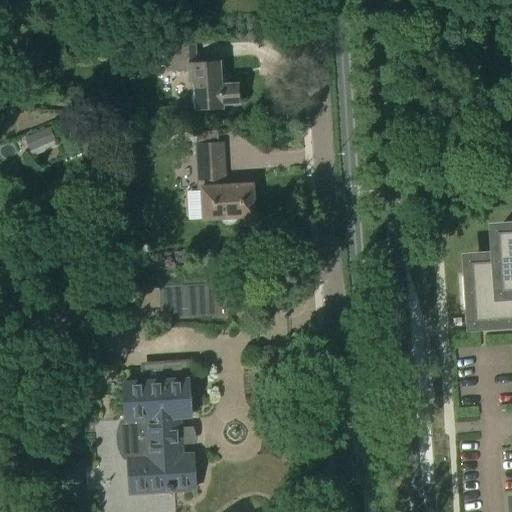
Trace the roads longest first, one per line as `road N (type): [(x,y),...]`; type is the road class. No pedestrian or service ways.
road 1 (secondary): [(420,511),(402,441),(374,0)]
road 2 (residential): [(310,0),(332,320),(356,318)]
road 3 (secondary): [(336,0),(356,318)]
road 4 (unknown): [(0,318),(35,313),(99,340),(151,350),(203,334)]
road 5 (secondary): [(356,318),(370,511)]
